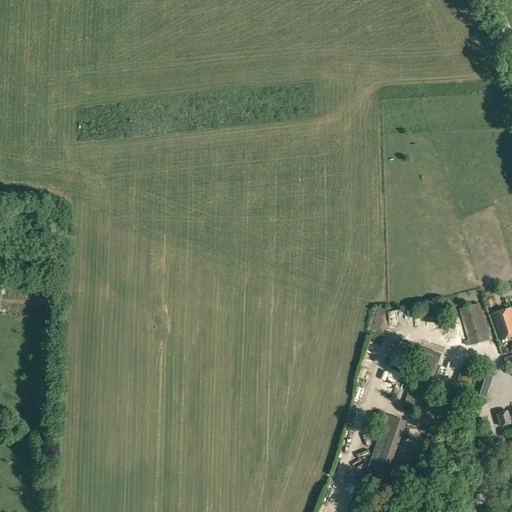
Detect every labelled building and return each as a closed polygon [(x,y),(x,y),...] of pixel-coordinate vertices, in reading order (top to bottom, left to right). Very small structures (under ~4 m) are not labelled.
[(479,302),(458,308),(469,345),(490,339),(489,335),(486,324),(479,302)] [(511,306),(509,307),(495,312),(491,313),(499,340),(511,336),(511,306)] [(430,330),(431,322),(436,322),(436,317),(420,317),(420,329),(430,330)] [(459,343),(467,341),(460,318),(444,322),(447,333),(455,330),(459,343)] [(417,346),(415,354),(426,358),(409,409),(421,413),(438,362),(442,354),(417,346)] [(456,381),(470,386),(476,366),(463,362),(456,381)] [(391,374),(397,372),(395,366),(389,368),(391,374)] [(473,395),(485,399),(493,376),(480,372),(473,395)] [(396,396),(399,377),(392,376),(390,386),(383,385),(382,393),(396,396)] [(436,395),(457,402),(462,390),(440,383),(436,395)] [(508,409),(495,413),(499,427),(511,423),(511,440),(510,441),(511,446),(511,416),(510,417),(508,409)] [(366,471),(386,479),(406,420),(386,413),(366,471)] [(478,479),(479,491),(487,490),(486,479),(478,479)] [(327,511),(330,506),(324,503),(320,511),(327,511)]
